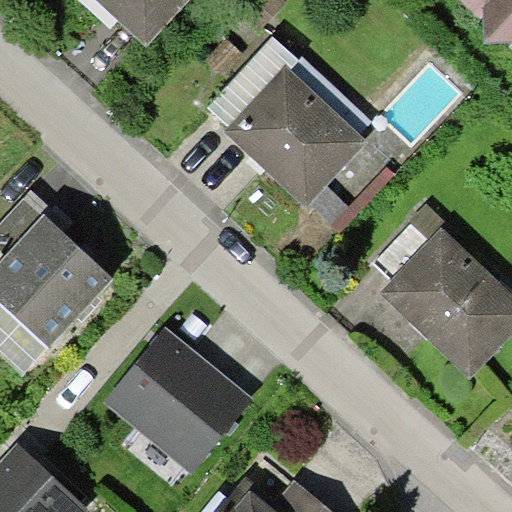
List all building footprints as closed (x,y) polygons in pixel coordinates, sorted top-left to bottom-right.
[(96,0),(141,40),(177,0),(96,0)] [(253,27),(273,5),(267,0),(234,0),(230,5),(253,27)] [(511,0),(463,0),(511,44),(511,0)] [(270,43),(205,114),(301,202),(352,146),(349,144),(364,128),(301,72),(288,87),(280,80),(294,65),(270,43)] [(406,228),(369,267),(392,289),(385,296),(465,372),(511,322),(511,313),(437,242),(444,235),(421,214),(407,229),(406,228)] [(0,308),(45,350),(107,283),(40,221),(0,263),(0,308)] [(156,341),(104,403),(188,473),(239,411),(156,341)] [(0,511),(69,511),(73,508),(20,459),(0,481),(0,511)] [(319,511),(299,496),(286,511),(260,511),(235,492),(218,511),(319,511)]
